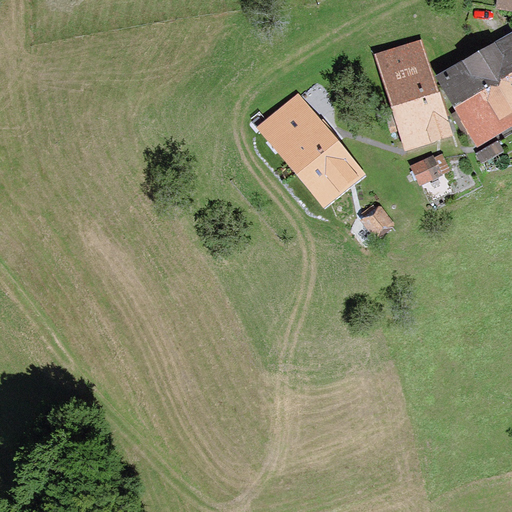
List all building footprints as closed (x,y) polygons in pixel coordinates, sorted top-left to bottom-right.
[(511,0),(494,0),(492,12),(511,15),(511,0)] [(444,80),(460,106),(511,75),(511,54),(506,44),(444,80)] [(418,93),(434,88),(422,48),(379,61),(396,115),(422,108),(418,93)] [(511,120),(511,75),(460,106),(479,140),(511,120)] [(422,108),(396,115),(404,139),(446,126),(434,88),(418,93),(422,108)] [(302,105),(262,134),(314,208),(355,179),(302,105)] [(430,158),(412,167),(419,184),(438,175),(430,158)] [(388,226),(379,212),(367,220),(376,234),(388,226)]
